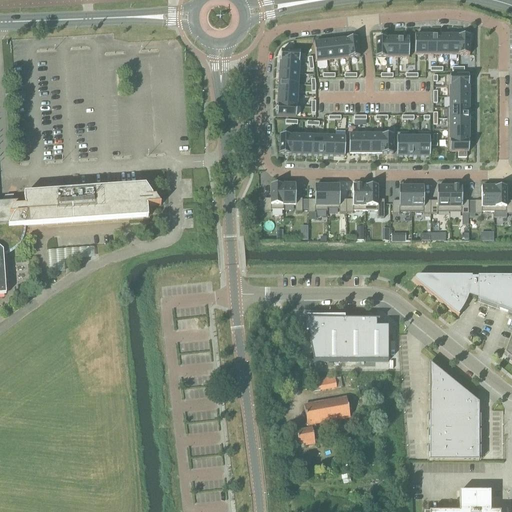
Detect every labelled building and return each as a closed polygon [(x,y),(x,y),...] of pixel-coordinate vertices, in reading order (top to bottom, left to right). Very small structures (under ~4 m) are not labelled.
[(414,36),(414,56),(426,56),(426,36),(414,36)] [(437,36),(426,36),(426,56),(437,56),(437,36)] [(447,36),(437,36),(437,56),(447,56),(447,36)] [(458,36),(447,36),(447,56),(458,56),(458,36)] [(458,36),(458,56),(469,56),(469,36),(458,36)] [(357,39),(346,40),(348,60),(360,59),(357,39)] [(387,39),(375,39),(375,59),(387,59),(387,39)] [(398,39),(387,39),(387,59),(398,59),(398,39)] [(409,39),(398,39),(398,59),(409,59),(409,39)] [(346,40),(335,41),(338,61),(348,60),(346,40)] [(335,41),(325,42),(327,62),(338,61),(335,41)] [(325,42),(313,44),(316,64),(327,62),(325,42)] [(301,53),(281,52),(280,63),(300,64),(301,53)] [(300,64),(280,63),(280,74),(299,75),(300,64)] [(299,75),(280,74),(279,84),(299,86),(299,75)] [(469,76),(449,77),(449,88),(469,88),(469,76)] [(299,86),(279,84),(278,95),(298,96),(299,86)] [(469,88),(449,88),(449,98),(469,98),(469,88)] [(298,96),(278,95),(278,106),(298,107),(298,96)] [(469,98),(449,98),(449,109),(469,109),(469,98)] [(298,107),(278,106),(277,117),(297,119),(298,107)] [(469,109),(449,109),(449,120),(469,120),(469,109)] [(469,120),(449,120),(449,131),(469,131),(469,120)] [(469,131),(449,131),(449,142),(469,142),(469,131)] [(291,136),(280,136),(279,156),(290,156),(291,136)] [(302,137),(291,136),(290,156),(301,157),(302,137)] [(360,136),(349,136),(349,156),(360,156),(360,136)] [(371,136),(360,136),(360,156),(371,156),(371,136)] [(382,136),(371,136),(371,156),(382,156),(382,136)] [(393,136),(382,136),(382,156),(393,156),(393,136)] [(312,137),(302,137),(301,157),(312,157),(312,137)] [(323,137),(312,137),(312,157),(322,157),(323,137)] [(334,138),(323,137),(322,157),(333,158),(334,138)] [(345,138),(334,138),(333,158),(345,158),(345,138)] [(408,138),(396,138),(396,158),(408,158),(408,138)] [(419,138),(408,138),(408,158),(419,158),(419,138)] [(430,138),(419,138),(419,158),(430,158),(430,138)] [(469,142),(449,142),(449,153),(469,153),(469,142)] [(271,200),(264,200),(264,213),(271,213),(271,211),(283,211),(283,206),(283,186),(271,186),(271,200)] [(295,186),(283,186),(283,206),(295,206),(295,213),(302,213),(302,211),(302,201),(302,200),(295,200),(295,186)] [(315,201),(308,201),(308,211),(308,214),(315,214),(315,212),(327,212),(327,207),(327,187),(315,187),(315,201)] [(327,187),(327,207),(340,207),(340,215),(346,215),(346,214),(346,203),(340,203),(340,187),(327,187)] [(346,203),(346,214),(353,214),(353,212),(365,212),(365,187),(353,187),(353,202),(346,202),(346,203)] [(377,187),(365,187),(365,212),(377,212),(377,219),(384,219),(384,202),(377,202),(377,187)] [(145,188),(26,197),(27,226),(146,217),(146,207),(161,206),(155,198),(151,198),(145,188)] [(392,202),(392,215),(399,215),(399,213),(411,213),(411,188),(399,188),(399,202),(392,202)] [(411,188),(411,213),(423,213),(423,215),(430,215),(430,202),(423,202),(423,188),(411,188)] [(437,202),(430,202),(430,215),(437,215),(437,213),(449,213),(449,188),(437,188),(437,202)] [(449,188),(449,213),(462,213),(462,215),(468,215),(468,202),(462,202),(462,188),(449,188)] [(469,202),(468,202),(468,215),(469,215),(481,215),(481,213),(494,213),(494,188),(481,188),(481,202),(469,202)] [(494,213),(494,219),(506,219),(506,215),(511,215),(511,201),(506,202),(506,188),(494,188),(494,213)] [(46,249),(48,272),(64,271),(63,259),(92,257),(92,247),(46,249)] [(478,280),(472,280),(472,278),(418,278),(417,278),(416,279),(415,280),(415,281),(415,282),(415,283),(415,284),(416,284),(458,319),(459,318),(458,317),(461,313),(464,308),(466,303),(468,298),(478,301),(478,303),(477,303),(511,315),(511,278),(478,279),(478,280)] [(308,319),(308,333),(314,363),(388,363),(388,329),(376,329),(376,322),(345,322),(345,319),(308,319)] [(429,364),(429,462),(479,462),(479,405),(429,364)] [(313,394),(337,389),(335,377),(311,382),(313,394)] [(311,431),(310,428),(350,421),(347,401),(304,408),(308,432),(297,434),(299,448),(306,446),(306,448),(315,447),(312,431),(311,431)] [(459,511),(490,511),(490,493),(459,493),(459,511)]
